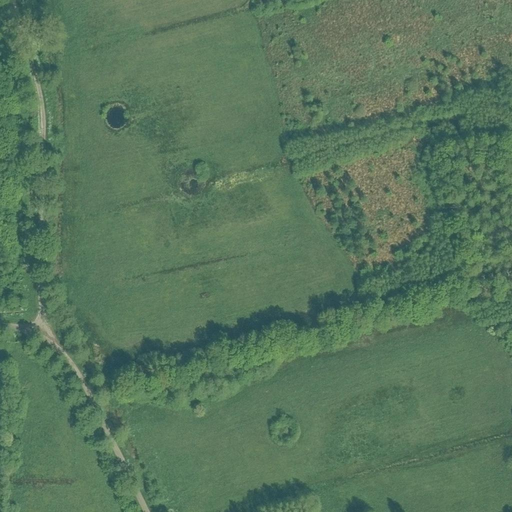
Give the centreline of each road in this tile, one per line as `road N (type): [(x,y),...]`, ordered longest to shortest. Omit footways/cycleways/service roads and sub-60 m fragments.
road 1 (unclassified): [(37,334),(43,106),(13,0)]
road 2 (unclassified): [(146,511),(70,363),(37,334)]
